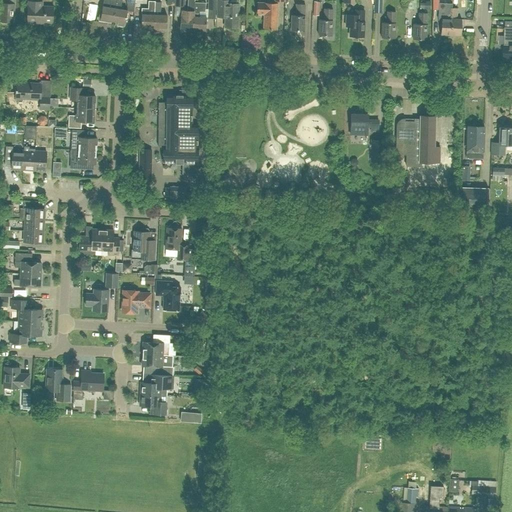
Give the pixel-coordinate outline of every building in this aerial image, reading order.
[(13,21),(14,3),(13,0),(0,0),(0,2),(0,20),(1,22),(5,23),(7,21),(13,21)] [(103,0),(102,6),(101,10),(100,10),(98,20),(106,21),(106,20),(113,21),(116,0),(103,0)] [(121,0),(116,0),(113,21),(118,22),(117,25),(124,26),(124,23),(125,23),(127,10),(120,9),(121,0)] [(194,0),(187,0),(187,10),(180,10),(180,15),(180,28),(193,29),(194,0)] [(200,4),(199,4),(199,0),(194,0),(193,29),(206,30),(206,17),(200,16),(200,4)] [(206,0),(206,4),(206,9),(215,9),(215,0),(206,0)] [(217,0),(217,17),(225,17),(224,27),(237,27),(238,3),(238,0),(237,0),(217,0)] [(318,15),(319,2),(322,2),(321,0),(313,0),(314,1),(313,1),(313,15),(318,15)] [(323,0),(323,3),(332,4),(332,8),(338,8),(338,0),(323,0)] [(407,0),(407,8),(415,9),(415,0),(407,0)] [(450,3),(439,2),(438,0),(432,0),(432,10),(438,10),(438,18),(441,18),(440,34),(450,34),(452,7),(452,3),(452,0),(450,0),(450,3)] [(28,5),(27,22),(52,23),(53,6),(42,6),(42,1),(28,1),(28,5)] [(153,27),(154,1),(149,1),(148,9),(141,8),(140,27),(153,27)] [(154,1),(153,27),(166,28),(167,15),(159,14),(159,9),(160,9),(160,2),(154,1)] [(264,14),(263,28),(277,29),(277,14),(277,3),(257,2),(256,14),(264,14)] [(304,15),(305,4),(296,4),(296,15),(292,15),(291,29),(304,30),(305,15),(304,15)] [(452,7),(450,34),(460,35),(461,19),(456,18),(457,7),(452,7)] [(318,19),(317,35),(331,36),(332,9),(324,8),(324,20),(318,19)] [(350,21),(349,36),(363,37),(364,21),(363,21),(364,10),(356,10),(355,21),(350,21)] [(381,22),(381,37),(395,38),(395,11),(387,11),(386,22),(381,22)] [(426,39),(427,12),(419,12),(418,23),(413,23),(412,39),(426,39)] [(511,27),(505,27),(504,36),(503,59),(511,59),(511,27)] [(40,100),(39,109),(49,109),(49,97),(40,96),(41,83),(30,83),(16,83),(16,89),(15,89),(15,98),(40,100)] [(76,108),(94,108),(94,96),(82,95),(82,88),(70,87),(69,99),(76,100),(76,108)] [(158,146),(163,146),(162,161),(197,162),(197,125),(192,125),(191,95),(166,94),(166,103),(158,103),(158,146)] [(94,108),(76,108),(76,115),(69,115),(68,127),(81,128),(81,121),(93,121),(94,108)] [(367,134),(367,126),(371,126),(371,130),(378,130),(378,120),(367,120),(367,114),(350,113),(350,134),(367,134)] [(395,125),(395,127),(394,161),(397,161),(398,160),(399,160),(400,159),(401,158),(402,158),(403,156),(403,155),(403,154),(404,153),(406,153),(405,165),(420,166),(420,161),(439,162),(439,146),(434,146),(434,116),(419,115),(419,118),(404,118),(403,118),(401,118),(400,119),(399,120),(398,121),(397,122),(396,123),(395,125)] [(18,116),(15,123),(23,127),(26,119),(18,116)] [(467,126),(466,158),(482,158),(484,126),(467,126)] [(55,127),(54,137),(65,137),(65,128),(55,127)] [(504,154),(504,144),(511,144),(511,127),(499,127),(499,142),(491,142),(491,154),(504,154)] [(71,149),(96,151),(96,138),(83,137),(84,130),(71,130),(70,149),(71,149)] [(371,140),(371,161),(383,161),(384,140),(371,140)] [(95,164),(96,151),(71,149),(70,168),(82,169),(82,163),(95,164)] [(22,169),(24,151),(12,150),(11,168),(22,169)] [(151,150),(139,150),(139,179),(151,180),(151,150)] [(34,169),(35,152),(24,151),(22,169),(34,169)] [(35,152),(34,169),(45,170),(46,152),(35,152)] [(492,167),(492,174),(492,180),(502,181),(502,174),(503,174),(503,168),(492,167)] [(178,187),(178,199),(186,200),(186,188),(178,187)] [(462,187),(461,207),(487,208),(487,188),(462,187)] [(5,206),(4,217),(9,217),(12,218),(13,205),(5,204),(5,206)] [(25,219),(43,220),(43,208),(25,207),(25,219)] [(48,214),(49,222),(57,221),(56,213),(48,214)] [(466,214),(466,222),(489,222),(489,214),(466,214)] [(43,220),(25,219),(24,230),(42,231),(43,220)] [(176,256),(176,259),(188,259),(189,245),(180,244),(181,228),(166,228),(165,256),(176,256)] [(101,250),(102,230),(91,229),(91,236),(79,235),(78,254),(84,254),(94,254),(95,250),(101,250)] [(134,232),(133,247),(132,247),(131,260),(154,261),(155,248),(149,248),(150,232),(149,232),(149,231),(147,229),(142,229),(140,230),(140,232),(134,232)] [(42,231),(24,230),(24,242),(41,243),(42,231)] [(102,230),(101,250),(108,251),(107,256),(118,256),(118,251),(122,251),(123,240),(118,240),(118,241),(113,241),(113,231),(102,230)] [(15,253),(14,261),(14,267),(20,267),(20,273),(40,274),(41,262),(28,262),(29,253),(15,253)] [(138,270),(138,273),(143,273),(143,274),(157,274),(157,264),(151,264),(151,265),(143,270),(138,270)] [(184,276),(194,276),(195,266),(184,265),(184,276)] [(105,287),(118,288),(118,273),(106,272),(105,287)] [(40,274),(20,273),(20,279),(13,279),(13,285),(39,286),(40,274)] [(156,280),(155,295),(163,295),(162,309),(178,310),(180,287),(171,286),(171,281),(156,280)] [(0,287),(0,296),(12,297),(12,288),(0,287)] [(93,293),(85,292),(85,306),(92,306),(92,310),(107,311),(108,290),(93,289),(93,293)] [(136,312),(136,306),(149,306),(149,293),(137,293),(137,291),(123,290),(122,312),(136,312)] [(20,321),(39,322),(40,318),(42,318),(42,309),(27,308),(27,300),(11,300),(10,308),(20,308),(20,321)] [(209,316),(202,312),(198,318),(204,323),(209,316)] [(39,322),(20,321),(19,334),(9,333),(9,342),(25,342),(25,334),(41,335),(41,326),(39,326),(39,322)] [(168,355),(169,343),(169,335),(155,334),(155,342),(142,342),(142,353),(162,354),(162,355),(168,355)] [(153,374),(167,375),(167,367),(161,366),(162,355),(162,354),(142,353),(141,365),(150,366),(150,374),(153,374)] [(196,365),(193,369),(200,374),(203,370),(196,365)] [(18,388),(18,387),(28,387),(29,374),(19,373),(19,367),(4,367),(3,387),(18,388)] [(56,390),(56,400),(69,401),(70,384),(61,384),(62,369),(46,368),(45,390),(56,390)] [(81,382),(73,381),(72,389),(73,389),(72,399),(82,399),(82,389),(102,390),(103,374),(90,373),(90,371),(81,370),(81,382)] [(160,395),(166,395),(167,388),(173,389),(173,375),(167,375),(153,374),(150,374),(150,382),(140,382),(140,394),(160,395)] [(160,401),(160,395),(140,394),(139,405),(153,406),(153,414),(165,415),(166,406),(166,401),(160,401)] [(200,423),(201,413),(194,413),(193,422),(200,423)] [(457,492),(458,479),(451,479),(450,492),(457,492)] [(495,496),(495,481),(477,480),(477,485),(477,495),(495,496)] [(412,511),(414,496),(418,496),(418,488),(408,488),(406,502),(400,502),(399,511),(412,511)]
